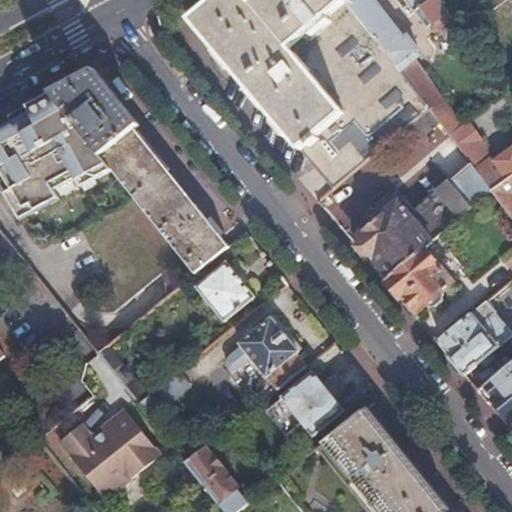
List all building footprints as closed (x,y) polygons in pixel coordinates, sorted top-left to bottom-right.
[(237,74),(334,189),(408,128),(431,110),(347,0),(220,0),(206,8),(200,32),(236,75),(237,74)] [(347,0),(431,110),(442,124),(449,134),(462,125),(410,54),(417,49),(407,36),(404,39),(374,0),(404,0),(414,13),(416,12),(427,28),(448,13),(438,0),(347,0)] [(511,0),(492,0),(500,10),(511,0)] [(196,275),(231,247),(89,72),(52,92),(79,128),(113,170),(116,174),(196,275)] [(79,128),(52,92),(27,106),(30,113),(12,123),(0,128),(0,178),(6,190),(1,193),(16,221),(55,201),(50,192),(47,185),(70,172),(73,179),(74,181),(86,175),(94,180),(113,170),(79,128)] [(30,113),(27,106),(8,116),(12,123),(30,113)] [(431,110),(408,128),(420,142),(442,124),(431,110)] [(452,138),(460,148),(472,139),(464,128),(462,125),(449,134),(452,138)] [(460,148),(480,175),(493,166),(472,139),(460,148)] [(493,192),(510,179),(511,177),(511,151),(493,166),(480,175),(493,192)] [(47,185),(50,192),(73,179),(70,172),(47,185)] [(78,189),(94,180),(86,175),(74,181),(78,189)] [(511,177),(510,179),(511,181),(511,194),(501,203),(511,216),(511,177)] [(498,198),(501,203),(511,194),(511,181),(510,179),(493,192),(488,196),(493,201),(498,198)] [(411,216),(432,242),(473,208),(451,182),(411,216)] [(390,277),(426,247),(432,242),(411,216),(399,200),(397,201),(390,194),(378,205),(385,213),(357,236),(356,247),(359,250),(361,253),(374,256),(390,277)] [(413,314),(414,316),(428,305),(429,308),(436,307),(443,301),(445,293),(445,290),(453,283),(426,247),(390,277),(385,281),(413,314)] [(198,288),(225,323),(256,298),(228,263),(198,288)] [(458,368),(465,376),(511,336),(511,332),(496,314),(497,313),(488,301),(437,344),(458,368)] [(278,391),(306,368),(295,354),(298,352),(273,320),(242,345),(243,348),(230,358),(229,359),(229,360),(228,361),(228,362),(228,363),(228,364),(229,365),(229,366),(229,367),(230,368),(231,368),(231,369),(232,369),(233,370),(234,370),(235,370),(236,370),(237,370),(238,369),(253,359),(278,391)] [(137,403),(148,395),(108,345),(98,353),(137,403)] [(511,364),(478,392),(490,406),(496,400),(505,411),(511,419),(511,417),(511,364)] [(191,386),(178,371),(148,395),(137,403),(150,419),(191,386)] [(314,436),(346,411),(315,373),(284,398),(284,399),(268,412),(288,437),(304,423),(314,436)] [(106,497),(161,454),(125,409),(100,429),(103,432),(96,437),(94,434),(92,435),(82,424),(61,441),(106,497)] [(445,511),(365,411),(324,444),(377,511),(445,511)] [(224,511),(240,511),(249,505),(236,490),(239,489),(207,447),(186,464),(224,511)]
